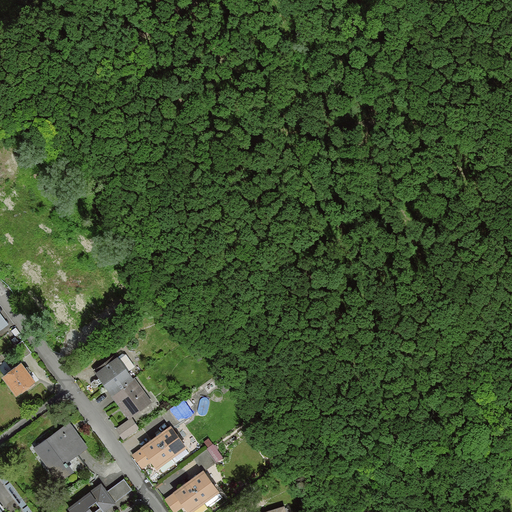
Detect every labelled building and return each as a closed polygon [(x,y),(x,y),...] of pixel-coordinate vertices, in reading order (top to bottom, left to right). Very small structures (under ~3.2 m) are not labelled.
[(0,329),(0,330),(11,322),(0,307),(0,329)] [(113,395),(135,379),(130,372),(135,367),(126,354),(122,353),(97,373),(113,395)] [(17,393),(35,381),(21,363),(4,376),(17,393)] [(129,418),(152,401),(135,379),(113,395),(129,418)] [(172,427),(185,419),(176,405),(163,414),(166,419),(172,427)] [(132,419),(118,429),(124,438),(139,428),(132,419)] [(66,462),(87,447),(70,423),(35,448),(59,481),(73,472),(66,462)] [(172,427),(158,437),(173,457),(187,447),(172,427)] [(173,457),(158,437),(144,447),(159,467),(173,457)] [(207,449),(195,458),(199,464),(204,471),(217,462),(207,449)] [(204,471),(189,482),(203,502),(219,491),(204,471)] [(100,481),(68,505),(73,511),(97,511),(114,500),(100,481)] [(203,502),(189,482),(177,491),(191,511),(203,502)]
